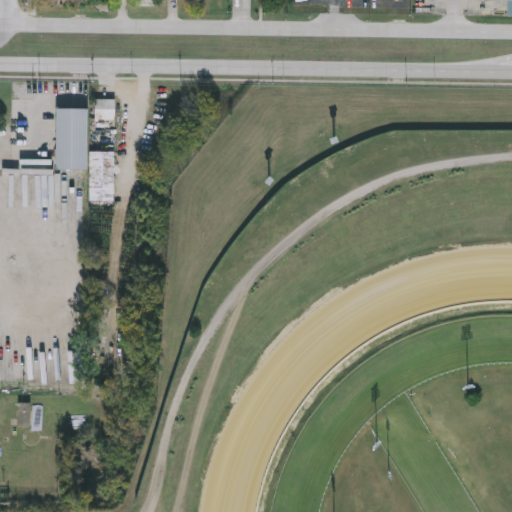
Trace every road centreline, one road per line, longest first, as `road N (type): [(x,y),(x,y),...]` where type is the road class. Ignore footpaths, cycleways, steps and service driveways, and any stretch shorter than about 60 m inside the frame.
road 1 (secondary): [(0,64),(511,73)]
road 2 (secondary): [(511,31),(0,26)]
